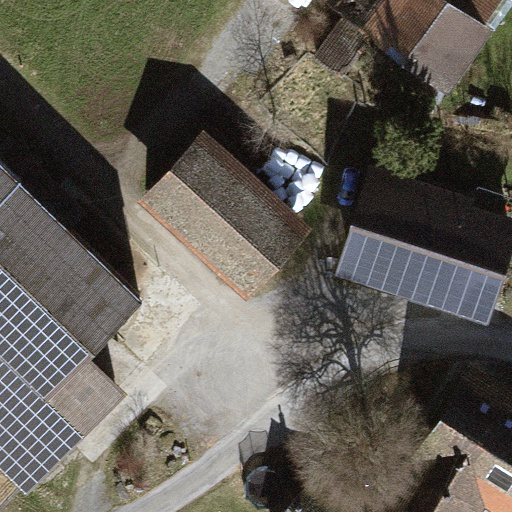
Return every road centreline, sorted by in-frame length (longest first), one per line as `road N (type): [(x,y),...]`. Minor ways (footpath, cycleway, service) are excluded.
road 1 (unclassified): [(314,361),(0,87)]
road 2 (unclassified): [(164,511),(213,485),(314,361)]
road 3 (unclassified): [(314,361),(471,333),(511,347)]
